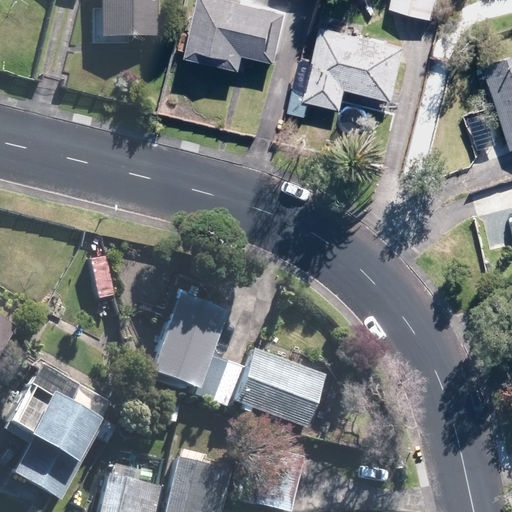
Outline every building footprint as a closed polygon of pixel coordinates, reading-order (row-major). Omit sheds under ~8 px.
[(91,5),(90,44),(127,44),(128,32),(156,32),(156,0),(99,0),(100,5),(91,5)] [(298,3),(286,0),(207,0),(195,50),(248,64),(252,48),(284,56),(298,3)] [(442,0),(396,0),(395,6),(437,18),(442,0)] [(417,40),(330,17),(310,95),(348,104),(353,83),(402,96),(417,40)] [(511,35),(491,41),(511,122),(511,35)] [(230,294),(183,277),(150,369),(197,386),(210,349),(230,294)] [(0,348),(15,323),(0,313),(0,348)] [(234,399),(306,425),(326,369),(250,341),(243,361),(210,349),(197,386),(193,396),(230,409),(234,399)] [(118,422),(54,384),(46,398),(23,384),(0,422),(0,424),(29,441),(3,486),(39,507),(49,489),(58,495),(92,436),(105,444),(118,422)] [(214,511),(229,464),(179,450),(162,508),(175,511),(214,511)] [(155,511),(167,474),(112,457),(94,511),(155,511)]
